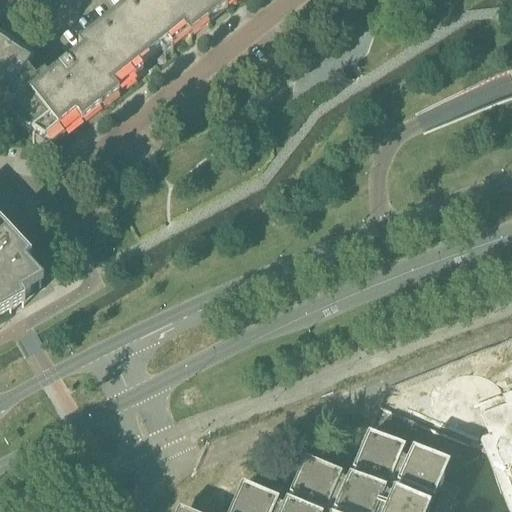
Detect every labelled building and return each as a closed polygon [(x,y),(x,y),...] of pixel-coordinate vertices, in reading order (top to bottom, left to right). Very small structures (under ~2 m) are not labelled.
[(140,0),(115,20),(148,63),(166,49),(171,55),(173,53),(168,47),(184,34),(190,42),(191,40),(227,12),(221,5),(226,0),(140,0)] [(113,91),(148,63),(115,20),(78,50),(82,55),(48,82),(33,63),(4,105),(0,110),(0,113),(44,145),(75,120),(81,128),(119,98),(113,91)] [(15,27),(8,22),(1,32),(8,37),(15,27)] [(22,32),(15,27),(8,37),(15,42),(22,32)] [(29,37),(22,32),(15,42),(22,47),(29,37)] [(28,52),(36,41),(29,37),(22,47),(28,52)] [(43,46),(36,41),(28,52),(35,57),(43,46)] [(0,102),(4,105),(30,67),(0,46),(0,102)] [(0,323),(55,292),(11,245),(0,233),(0,323)] [(478,444),(505,511),(511,511),(511,385),(498,391),(496,389),(494,387),(491,385),(489,383),(486,382),(483,380),(480,379),(477,379),(474,378),(471,378),(468,378),(464,378),(461,379),(458,380),(455,381),(452,382),(449,384),(447,385),(444,387),(442,390),(434,386),(428,399),(427,398),(425,398),(424,398),(422,399),(421,399),(420,401),(419,402),(418,403),(418,405),(418,406),(418,408),(419,409),(420,410),(421,411),(422,412),(420,417),(406,411),(405,414),(476,445),(478,444)] [(453,511),(457,505),(449,501),(453,492),(443,487),(449,474),(435,468),(411,458),(407,468),(400,465),(404,455),(367,439),(351,476),(355,477),(352,484),(348,483),(347,486),(340,483),(341,480),(304,464),(288,501),(292,503),(289,509),(285,508),(284,511),(277,508),(278,505),(241,489),(231,511),(453,511)]
